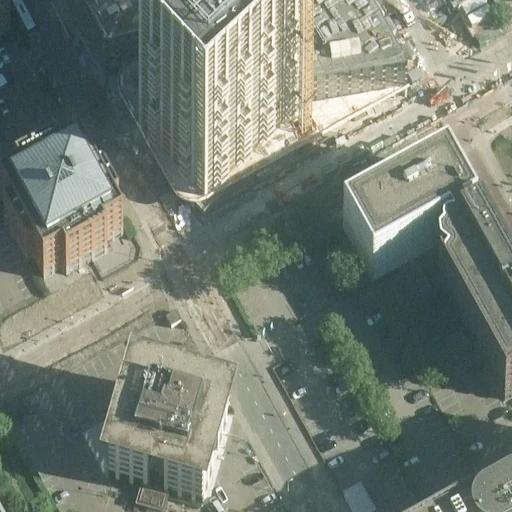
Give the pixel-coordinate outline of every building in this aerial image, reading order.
[(0,0),(0,38),(10,33),(0,14),(0,12),(6,10),(0,0)] [(409,98),(354,0),(61,0),(138,139),(205,210),(409,98)] [(122,237),(112,218),(118,214),(96,173),(89,177),(79,157),(60,168),(56,162),(15,185),(18,191),(0,201),(0,203),(10,221),(4,224),(26,265),(29,264),(32,262),(43,281),(62,271),(66,277),(85,266),(89,264),(92,263),(107,254),(103,248),(123,237),(122,237)] [(511,289),(479,229),(478,229),(477,230),(478,232),(469,237),(467,233),(465,230),(474,225),(476,224),(446,171),(419,186),(412,190),(390,202),(385,205),(382,207),(375,211),(369,214),(343,228),(372,281),(448,239),(450,243),(452,246),(450,246),(449,246),(447,247),(445,248),(443,250),(442,252),(441,254),(441,255),(441,257),(442,259),(437,265),(444,279),(444,286),(442,287),(439,282),(438,283),(450,304),(458,319),(463,328),(468,337),(473,346),(474,348),(475,350),(478,355),(482,362),(483,364),(484,366),(489,375),(493,383),(498,392),(503,401),(504,403),(511,398),(511,289)] [(341,274),(327,282),(337,299),(351,291),(341,274)] [(181,324),(176,314),(166,319),(171,329),(181,324)] [(169,354),(180,374),(203,362),(192,342),(169,354)] [(218,451),(229,413),(190,402),(189,407),(176,403),(172,402),(174,397),(136,386),(124,424),(129,425),(125,442),(119,441),(109,479),(147,490),(148,485),(152,486),(153,491),(152,491),(151,492),(151,493),(151,494),(151,495),(151,496),(151,497),(152,498),(154,498),(155,498),(156,498),(157,498),(158,497),(159,496),(159,495),(159,494),(159,493),(159,492),(161,489),(165,490),(164,495),(202,506),(213,468),(208,466),(212,449),(218,451)] [(361,486),(342,496),(350,511),(370,511),(374,510),(361,486)] [(511,511),(511,494),(497,502),(494,498),(492,494),(479,501),(482,505),(484,510),(479,511),(511,511)]
